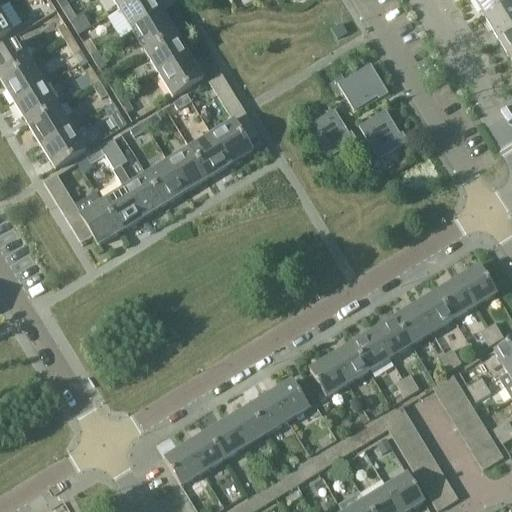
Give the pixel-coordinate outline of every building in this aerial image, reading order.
[(64,0),(55,0),(61,10),(68,5),(64,0)] [(110,0),(118,12),(137,0),(110,0)] [(162,15),(152,0),(137,0),(118,12),(131,34),(162,15)] [(511,4),(511,0),(472,0),(485,21),(511,4)] [(511,33),(511,4),(485,21),(498,42),(511,33)] [(76,19),(68,5),(61,10),(70,24),(76,19)] [(0,38),(12,31),(0,11),(0,38)] [(175,36),(162,15),(131,34),(144,55),(175,36)] [(72,39),(64,26),(57,30),(66,44),(72,39)] [(511,62),(511,33),(498,42),(511,63),(511,62)] [(189,58),(175,36),(144,55),(158,77),(189,58)] [(74,58),(81,53),(72,39),(66,44),(74,58)] [(83,45),(91,59),(98,54),(90,40),(83,45)] [(0,54),(0,81),(2,84),(32,65),(19,43),(0,54)] [(106,68),(98,54),(91,59),(100,72),(106,68)] [(171,100),(202,80),(189,58),(158,77),(171,100)] [(2,84),(15,106),(45,87),(32,65),(2,84)] [(383,95),(367,68),(338,86),(354,113),(383,95)] [(99,83),(91,70),(84,74),(92,88),(99,83)] [(208,84),(232,123),(246,145),(258,137),(221,76),(208,84)] [(108,97),(99,83),(92,88),(101,101),(108,97)] [(116,84),(110,88),(118,102),(125,98),(116,84)] [(15,106),(28,127),(59,108),(45,87),(15,106)] [(187,97),(174,105),(178,113),(192,104),(187,97)] [(118,102),(127,116),(133,112),(125,98),(118,102)] [(28,127),(42,149),(72,130),(59,108),(28,127)] [(326,158),(352,141),(334,112),(308,128),(326,158)] [(377,158),(403,142),(385,112),(359,129),(377,158)] [(126,127),(118,113),(111,118),(120,132),(126,127)] [(161,123),(157,116),(143,124),(148,132),(161,123)] [(251,154),(246,145),(232,123),(210,136),(229,168),(251,154)] [(148,132),(143,124),(129,133),(134,140),(148,132)] [(42,149),(55,171),(86,152),(72,130),(42,149)] [(188,150),(207,181),(229,168),(210,136),(188,150)] [(127,164),(113,142),(100,150),(104,158),(113,173),(127,164)] [(100,150),(86,159),(91,166),(104,158),(100,150)] [(167,163),(186,194),(207,181),(188,150),(167,163)] [(145,176),(164,207),(186,194),(167,163),(145,176)] [(123,190),(143,221),(164,207),(145,176),(123,190)] [(44,186),(81,246),(93,238),(80,216),(56,177),(44,186)] [(102,203),(121,234),(143,221),(123,190),(102,203)] [(80,216),(93,238),(99,248),(121,234),(102,203),(80,216)] [(480,268),(458,282),(475,310),(497,297),(480,268)] [(458,282),(437,295),(454,323),(475,310),(458,282)] [(437,295),(416,308),(433,336),(454,323),(437,295)] [(416,308),(394,321),(412,349),(433,336),(416,308)] [(412,349),(394,321),(373,334),(390,362),(412,349)] [(495,325),(487,330),(496,345),(504,341),(495,325)] [(496,345),(487,330),(480,335),(489,350),(496,345)] [(390,362),(373,334),(352,346),(369,375),(390,362)] [(511,371),(511,341),(493,354),(500,366),(492,371),(498,380),(511,371)] [(331,359),(348,388),(369,375),(352,346),(331,359)] [(452,352),(445,356),(454,371),(461,366),(452,352)] [(454,371),(445,356),(438,360),(447,376),(454,371)] [(348,388),(331,359),(309,373),(326,401),(348,388)] [(511,371),(498,380),(511,401),(511,400),(511,371)] [(410,378),(403,382),(412,396),(419,392),(410,378)] [(432,391),(439,402),(460,389),(453,378),(432,391)] [(467,389),(471,397),(486,388),(481,380),(467,389)] [(404,401),(412,396),(403,382),(395,386),(404,401)] [(288,424),(309,411),(292,383),(270,396),(288,424)] [(486,388),(471,397),(476,405),(490,396),(486,388)] [(439,402),(445,412),(466,399),(460,389),(439,402)] [(288,424),(270,396),(249,409),(266,437),(288,424)] [(445,412),(451,422),(472,409),(466,399),(445,412)] [(266,437),(249,409),(228,422),(245,450),(266,437)] [(388,433),(409,420),(402,409),(376,425),(383,435),(388,432),(388,433)] [(451,422),(458,432),(478,419),(472,409),(451,422)] [(458,432),(464,442),(484,429),(478,419),(458,432)] [(388,433),(394,443),(415,430),(409,420),(388,433)] [(245,450),(228,422),(207,435),(224,463),(245,450)] [(493,432),(497,439),(511,430),(507,423),(493,432)] [(372,442),(383,435),(376,425),(366,432),(372,442)] [(464,442),(470,452),(490,439),(484,429),(464,442)] [(394,443),(400,453),(421,440),(415,430),(394,443)] [(511,440),(511,430),(497,439),(502,447),(511,440)] [(361,448),(372,442),(366,432),(355,438),(361,448)] [(224,463),(207,435),(186,448),(203,476),(224,463)] [(351,455),(361,448),(355,438),(344,445),(351,455)] [(470,452),(476,462),(497,449),(490,439),(470,452)] [(400,453),(406,463),(427,450),(421,440),(400,453)] [(386,441),(376,447),(382,457),(392,451),(386,441)] [(344,445),(334,451),(340,461),(351,455),(344,445)] [(203,476),(186,448),(164,461),(181,489),(203,476)] [(476,462),(483,473),(503,460),(497,449),(476,462)] [(406,463),(413,473),(433,460),(427,450),(406,463)] [(334,451),(323,458),(329,468),(340,461),(334,451)] [(323,458),(312,464),(319,474),(329,468),(323,458)] [(413,473),(419,483),(439,470),(433,460),(413,473)] [(319,474),(312,464),(302,471),(308,481),(319,474)] [(419,483),(425,493),(445,481),(439,470),(419,483)] [(302,471),(291,477),(297,487),(308,481),(302,471)] [(385,489),(399,511),(410,511),(424,504),(407,475),(395,483),(391,476),(381,481),(381,482),(385,489)] [(291,477),(280,484),(287,494),(297,487),(291,477)] [(425,493),(431,503),(451,491),(445,481),(425,493)] [(364,502),(370,511),(399,511),(385,489),(381,482),(361,494),(365,501),(364,502)] [(287,494),(280,484),(270,490),(276,500),(287,494)] [(259,497),(266,507),(276,500),(270,490),(259,497)] [(440,511),(458,501),(451,491),(431,503),(436,511),(440,511)] [(341,511),(370,511),(364,502),(359,494),(338,506),(341,511)] [(257,511),(266,507),(259,497),(248,503),(253,511),(257,511)] [(253,511),(248,503),(247,504),(238,510),(239,511),(253,511)]
